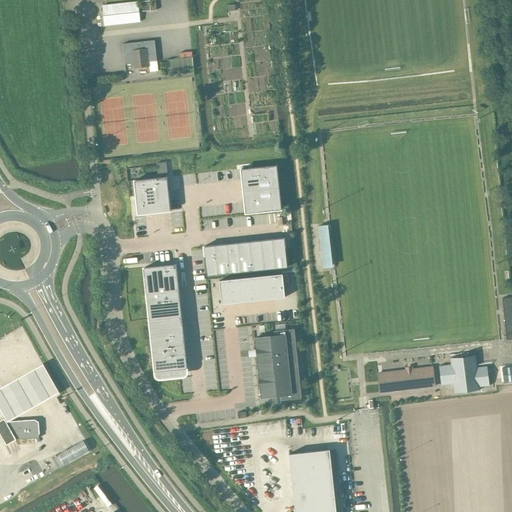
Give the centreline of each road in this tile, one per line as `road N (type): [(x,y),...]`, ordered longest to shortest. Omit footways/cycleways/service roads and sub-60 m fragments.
road 1 (unclassified): [(242,511),(123,350),(111,244),(97,222)]
road 2 (unclassified): [(97,222),(83,0)]
road 3 (primary): [(17,286),(83,395),(116,431)]
road 4 (primary): [(116,431),(55,310)]
